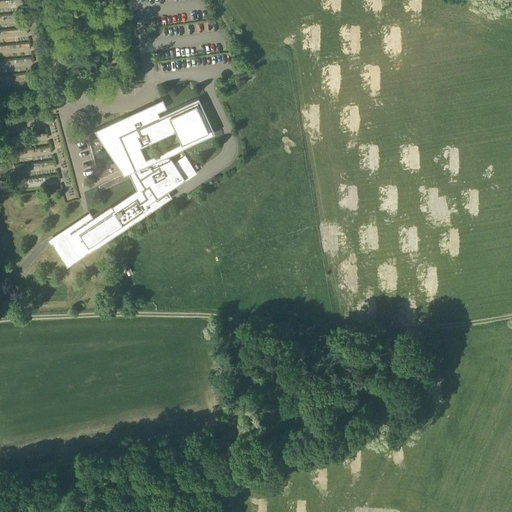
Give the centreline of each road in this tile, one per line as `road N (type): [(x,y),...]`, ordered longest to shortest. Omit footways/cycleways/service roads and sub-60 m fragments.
road 1 (track): [(0,322),(171,317),(301,333),(408,335),(481,322)]
road 2 (unknown): [(511,399),(480,469),(359,511)]
road 3 (unknown): [(161,80),(142,106),(82,125),(97,195)]
